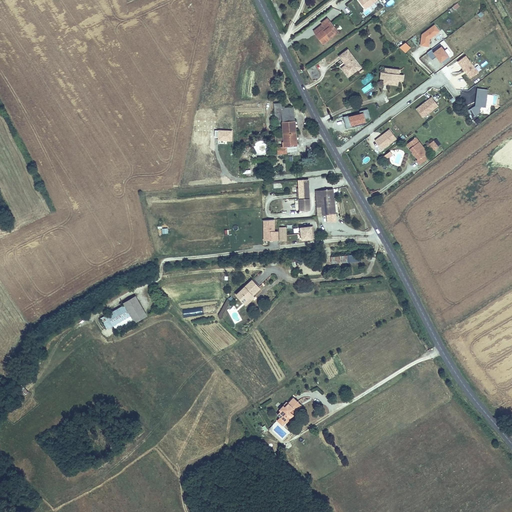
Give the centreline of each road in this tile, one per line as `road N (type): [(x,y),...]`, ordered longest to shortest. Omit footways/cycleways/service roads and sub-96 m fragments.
road 1 (tertiary): [(511,444),(440,349),(258,0)]
road 2 (track): [(190,511),(183,473),(248,438),(289,439),(345,403)]
